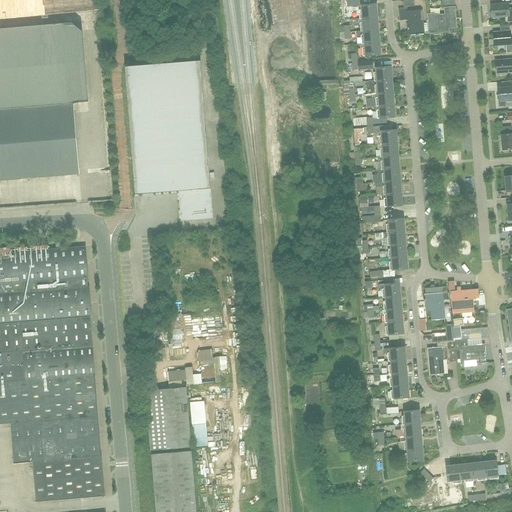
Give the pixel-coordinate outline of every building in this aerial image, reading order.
[(98,2),(98,0),(0,0),(0,19),(98,11),(98,2)] [(448,29),(457,28),(453,0),(442,0),(443,9),(446,9),(447,15),(434,16),(433,14),(427,15),(428,23),(429,32),(429,35),(449,33),(448,29)] [(511,8),(508,9),(508,4),(491,5),(492,20),(507,18),(507,23),(511,22),(511,8)] [(360,19),(377,18),(376,5),(361,6),(362,10),(359,10),(360,19)] [(429,32),(428,23),(422,24),(421,11),(407,12),(407,9),(398,10),(399,20),(409,19),(409,22),(408,22),(409,35),(423,34),(423,33),(429,32)] [(361,32),(378,30),(377,18),(360,19),(358,19),(358,24),(360,24),(361,31),(361,32)] [(73,104),(88,102),(82,32),(71,23),(0,29),(0,180),(79,174),(73,104)] [(362,44),(379,42),(378,30),(361,32),(361,31),(357,32),(357,38),(361,38),(362,44)] [(511,38),(511,39),(510,32),(493,33),(494,47),(511,46),(511,45),(511,44),(511,38)] [(379,42),(362,44),(360,44),(360,49),(362,49),(363,56),(381,55),(379,42)] [(348,60),(351,60),(352,65),(358,64),(357,54),(347,54),(348,60)] [(511,59),(495,61),(497,75),(511,73),(511,59)] [(181,221),(213,219),(200,61),(124,67),(135,195),(178,192),(181,221)] [(358,70),(373,69),(372,61),(358,62),(358,70)] [(374,73),(374,81),(392,80),(390,67),(376,68),(376,73),(374,73)] [(393,92),(392,80),(374,81),(366,82),(367,94),(393,92)] [(345,95),(349,95),(355,95),(355,89),(349,89),(348,86),(347,83),(343,84),(343,86),(344,90),(345,90),(345,95)] [(511,87),(498,89),(498,96),(497,96),(497,101),(499,101),(499,102),(511,101),(511,87)] [(367,95),(368,95),(368,99),(376,99),(376,106),(394,105),(393,92),(367,94),(367,95)] [(387,124),(387,118),(395,118),(394,105),(376,106),(374,106),(375,111),(377,111),(377,118),(380,118),(380,119),(372,119),(372,118),(366,118),(353,119),(353,126),(356,126),(367,125),(373,125),(387,124)] [(383,126),(367,127),(368,134),(381,133),(382,136),(379,137),(379,145),(397,143),(396,130),(383,131),(383,126)] [(353,129),(354,146),(359,146),(358,133),(364,133),(363,128),(353,129)] [(511,129),(511,130),(511,133),(511,134),(501,135),(502,151),(511,149),(511,129)] [(398,156),(397,143),(379,145),(377,145),(378,149),(380,149),(380,157),(398,156)] [(378,162),(377,162),(378,170),(399,168),(398,156),(380,157),(378,157),(378,162)] [(382,174),(383,182),(400,181),(399,168),(378,170),(378,175),(382,174)] [(383,187),(384,195),(401,193),(400,181),(383,182),(375,183),(375,188),(379,187),(383,187)] [(402,206),(401,193),(384,195),(386,195),(387,199),(384,199),(384,207),(387,206),(387,207),(402,206)] [(374,215),(380,214),(379,206),(373,207),(361,208),(361,215),(374,214),(374,215)] [(362,224),(381,222),(380,214),(374,215),(374,216),(362,217),(362,224)] [(388,220),(383,220),(383,225),(386,225),(387,233),(404,231),(403,218),(388,220)] [(387,233),(383,233),(383,238),(387,238),(388,245),(405,244),(404,231),(387,233)] [(362,247),(368,247),(367,240),(362,241),(362,238),(357,239),(357,247),(362,247)] [(388,252),(389,258),(406,256),(405,244),(388,245),(388,246),(385,246),(386,252),(388,252)] [(0,511),(0,424),(10,423),(14,463),(32,462),(35,502),(105,496),(103,467),(102,463),(100,433),(99,428),(96,384),(96,379),(94,365),(94,363),(91,318),(90,304),(89,301),(86,264),(86,261),(85,247),(76,248),(63,249),(56,250),(0,254),(0,511)] [(389,262),(390,270),(383,271),(383,270),(377,271),(370,272),(370,278),(378,277),(378,278),(384,278),(384,277),(394,277),(394,270),(407,269),(406,256),(389,258),(392,258),(392,262),(389,262)] [(145,262),(128,263),(129,280),(146,279),(145,262)] [(381,290),(382,290),(383,298),(400,296),(399,283),(384,284),(384,286),(382,286),(381,286),(381,290)] [(442,300),(448,299),(447,287),(425,289),(426,295),(424,295),(426,312),(431,311),(432,321),(444,320),(442,300)] [(473,300),(479,299),(478,289),(450,292),(452,313),(475,311),(473,300)] [(173,340),(184,340),(181,293),(170,294),(173,340)] [(383,298),(382,298),(383,302),(384,310),(401,309),(400,296),(383,298)] [(385,323),(403,321),(401,309),(384,310),(381,311),(382,315),(384,315),(385,323)] [(403,321),(385,323),(385,324),(387,323),(388,327),(385,327),(386,335),(388,335),(388,336),(404,334),(403,321)] [(455,334),(452,334),(451,325),(445,326),(445,333),(433,334),(434,343),(438,342),(455,341),(455,334)] [(476,360),(476,364),(486,363),(484,345),(482,345),(467,346),(467,340),(455,341),(456,349),(456,351),(462,350),(463,361),(476,360)] [(455,341),(438,342),(439,347),(427,349),(429,375),(444,374),(443,360),(449,359),(449,362),(457,362),(456,351),(456,349),(455,341)] [(405,361),(404,348),(390,349),(390,354),(387,354),(388,362),(391,362),(405,361)] [(214,360),(214,351),(200,352),(201,360),(214,360)] [(405,361),(391,362),(391,367),(388,367),(389,375),(406,373),(405,361)] [(199,382),(215,381),(215,365),(199,366),(199,382)] [(406,373),(389,375),(392,374),(392,379),(389,379),(390,387),(408,385),(406,373)] [(408,385),(390,387),(393,387),(393,391),(391,392),(391,399),(394,399),(394,400),(409,398),(408,385)] [(151,451),(191,447),(186,387),(182,388),(169,389),(145,391),(151,451)] [(379,407),(385,407),(384,399),(373,400),(373,406),(379,406),(379,407)] [(209,446),(206,401),(192,402),(194,446),(209,446)] [(252,404),(244,404),(245,417),(253,416),(252,404)] [(403,425),(420,424),(419,411),(404,412),(405,417),(402,417),(403,425)] [(403,425),(400,425),(401,430),(403,429),(403,438),(421,436),(420,424),(403,425)] [(373,441),(384,440),(383,432),(373,433),(373,441)] [(403,438),(401,438),(402,442),(404,442),(405,450),(422,449),(421,436),(403,438)] [(384,440),(373,441),(374,449),(379,448),(379,446),(384,445),(384,440)] [(422,449),(405,450),(407,450),(407,454),(405,454),(405,462),(408,462),(408,463),(423,461),(422,449)] [(156,511),(196,511),(191,451),(151,455),(156,511)] [(218,459),(201,460),(204,502),(220,501),(218,459)] [(221,459),(222,482),(235,481),(234,459),(221,459)] [(497,476),(498,476),(496,461),(483,463),(485,480),(485,477),(489,477),(490,480),(497,479),(497,476)] [(485,480),(483,463),(471,464),(473,482),(473,479),(477,478),(478,481),(485,480)] [(473,482),(471,464),(459,465),(460,480),(464,480),(465,483),(473,482)] [(460,483),(460,480),(459,465),(446,467),(447,482),(452,481),(453,484),(460,483)] [(429,483),(433,479),(424,469),(420,473),(429,483)] [(409,486),(412,490),(422,479),(419,476),(409,486)] [(412,494),(415,497),(425,487),(421,483),(412,494)] [(474,495),(475,501),(475,502),(486,501),(485,494),(474,495)]
